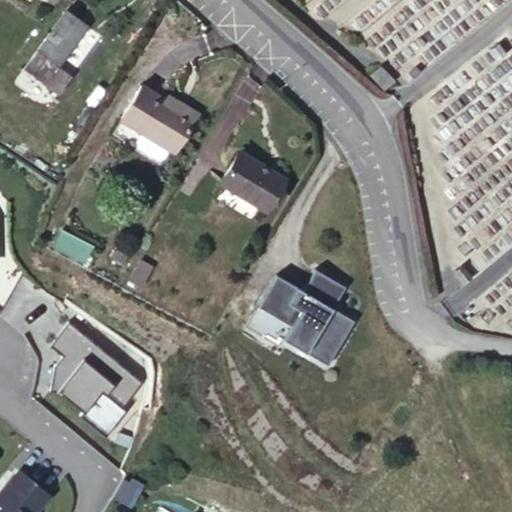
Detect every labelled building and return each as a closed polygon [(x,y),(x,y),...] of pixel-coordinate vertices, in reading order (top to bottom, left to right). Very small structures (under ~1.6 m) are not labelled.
[(66,9),(36,47),(57,63),(87,26),(66,9)] [(57,63),(36,47),(25,61),(58,88),(70,74),(57,63)] [(416,64),(410,70),(415,76),(422,71),(416,64)] [(396,80),(381,65),(372,74),(386,89),(396,80)] [(169,104),(139,86),(121,117),(143,130),(141,134),(143,145),(161,156),(170,152),(173,147),(177,150),(199,114),(172,98),(169,104)] [(286,175),(241,148),(222,181),(268,207),(286,175)] [(88,268),(96,247),(62,233),(53,254),(88,268)] [(278,271),(248,324),(267,335),(279,314),(292,322),(285,335),(330,361),(357,316),(335,303),(347,282),(317,264),(304,286),(278,271)] [(70,325),(52,349),(65,359),(57,370),(54,394),(64,395),(88,413),(85,417),(113,437),(132,411),(128,409),(148,383),(70,325)] [(28,511),(47,488),(17,465),(0,487),(0,511),(28,511)]
